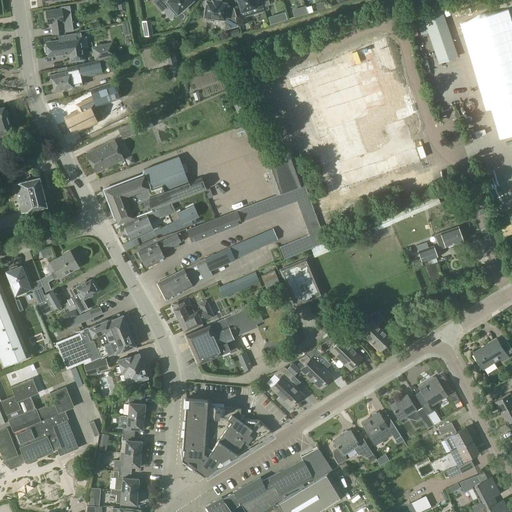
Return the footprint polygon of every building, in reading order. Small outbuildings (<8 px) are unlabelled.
[(153,0),(152,1),(162,12),(168,6),(175,15),(182,9),(183,10),(188,6),(187,4),(191,0),(153,0)] [(204,0),(204,6),(205,6),(204,16),(206,16),(205,20),(214,21),(214,17),(223,19),(226,29),(237,26),(234,16),(224,15),(226,3),(220,2),(220,0),(204,0)] [(234,0),(236,3),(238,2),(241,11),(251,8),(253,14),(264,10),(261,2),(255,4),(254,0),(234,0)] [(457,56),(438,2),(420,9),(438,62),(457,56)] [(64,31),(73,30),(70,5),(60,6),(60,8),(45,10),(47,23),(52,23),(52,27),(51,27),(52,33),(64,32),(64,31)] [(268,17),(270,24),(287,19),(285,12),(268,17)] [(71,61),(84,59),(80,32),(58,35),(59,40),(52,41),(52,42),(46,43),(46,44),(45,46),(46,52),(48,53),(48,55),(55,54),(55,55),(69,53),(71,61)] [(392,171),(417,164),(405,126),(413,123),(413,114),(407,95),(399,94),(382,40),(343,52),(346,59),(345,64),(346,64),(304,77),(300,66),(282,72),(292,106),(305,102),(321,153),(317,155),(316,170),(318,177),(328,174),(329,174),(329,178),(318,182),(323,198),(405,172),(392,171)] [(92,47),(95,60),(116,55),(113,42),(92,47)] [(65,71),(51,74),(55,92),(72,87),(71,82),(82,79),(81,77),(103,72),(100,61),(65,69),(65,71)] [(120,98),(115,81),(90,90),(92,97),(95,107),(97,106),(120,98)] [(229,92),(243,125),(253,121),(239,88),(229,92)] [(440,107),(450,104),(446,93),(436,96),(440,107)] [(146,107),(141,95),(130,99),(135,112),(146,107)] [(67,120),(65,121),(69,130),(71,129),(73,133),(96,122),(95,121),(102,117),(97,106),(95,107),(92,97),(76,105),(79,110),(65,117),(67,120)] [(0,107),(0,133),(2,133),(4,135),(6,135),(8,134),(8,133),(9,130),(10,130),(10,128),(11,127),(10,123),(8,122),(6,115),(7,113),(6,110),(4,109),(3,107),(0,107)] [(148,116),(148,115),(117,127),(122,139),(154,126),(151,119),(151,118),(150,115),(148,116)] [(91,162),(118,149),(113,139),(86,152),(91,162)] [(118,149),(91,162),(96,172),(123,158),(118,149)] [(105,188),(104,191),(114,218),(117,217),(119,222),(145,212),(171,202),(201,190),(205,189),(200,177),(196,179),(188,182),(178,156),(143,169),(145,173),(105,188)] [(266,166),(276,194),(281,192),(288,190),(304,184),(294,156),(266,166)] [(22,170),(19,157),(0,161),(0,175),(0,177),(15,173),(27,180),(14,183),(21,211),(46,205),(38,177),(31,179),(28,169),(22,170)] [(288,190),(293,203),(296,201),(299,208),(311,203),(309,198),(304,184),(288,190)] [(281,192),(286,205),(293,203),(288,190),(281,192)] [(276,195),(274,196),(278,208),(286,205),(281,192),(276,194),(276,195)] [(376,231),(390,225),(390,224),(440,203),(436,194),(372,222),(376,231)] [(267,198),(271,211),(278,208),(274,196),(267,198)] [(260,201),(264,213),(271,211),(267,198),(260,201)] [(253,204),(257,216),(264,213),(260,201),(253,204)] [(146,214),(124,224),(127,232),(131,240),(153,230),(150,223),(175,211),(171,202),(145,212),(146,214)] [(311,203),(299,208),(301,214),(314,210),(311,203)] [(245,206),(250,219),(257,216),(253,204),(245,206)] [(193,205),(177,213),(182,223),(198,216),(193,205)] [(250,219),(245,206),(238,209),(242,221),(246,220),(250,219)] [(314,210),(301,214),(304,222),(316,217),(316,216),(314,210)] [(237,211),(187,230),(192,242),(242,223),(237,211)] [(304,222),(307,229),(319,224),(316,217),(304,222)] [(309,235),(307,236),(311,248),(326,242),(319,224),(307,229),(309,235)] [(459,232),(457,226),(435,235),(439,248),(455,243),(456,247),(462,245),(461,241),(462,240),(462,239),(463,237),(462,234),(459,232)] [(230,247),(205,258),(210,271),(235,260),(234,258),(278,239),(273,228),(242,241),(229,247),(230,247)] [(157,242),(139,251),(146,267),(165,258),(164,257),(168,255),(165,249),(173,245),(175,248),(180,246),(179,243),(181,241),(183,240),(180,233),(177,234),(177,233),(157,243),(157,242)] [(307,236),(300,238),(305,250),(311,248),(307,236)] [(300,238),(293,241),(298,253),(305,250),(300,238)] [(293,241),(286,244),(290,256),(298,253),(293,241)] [(428,247),(426,242),(416,245),(421,262),(430,259),(431,264),(437,261),(436,257),(437,257),(433,245),(428,247)] [(286,244),(279,247),(284,259),(290,256),(286,244)] [(41,250),(42,256),(52,254),(50,247),(41,250)] [(51,261),(55,270),(40,279),(45,292),(51,289),(48,281),(58,275),(59,277),(78,267),(69,251),(51,261)] [(212,275),(210,271),(205,258),(205,257),(183,268),(159,281),(156,282),(165,299),(168,298),(192,286),(192,285),(212,275)] [(306,259),(280,269),(295,305),(321,294),(306,259)] [(9,270),(6,272),(15,294),(30,288),(29,286),(32,284),(30,278),(29,278),(27,274),(28,274),(25,266),(21,267),(21,266),(17,267),(16,265),(8,268),(9,270)] [(274,270),(261,275),(268,292),(281,287),(274,270)] [(223,297),(259,281),(255,271),(230,282),(229,282),(218,287),(223,297)] [(75,286),(69,290),(72,295),(70,297),(74,304),(76,307),(79,313),(88,308),(82,299),(83,299),(97,291),(96,289),(97,288),(95,285),(94,285),(91,279),(85,282),(84,281),(75,286)] [(37,304),(40,302),(46,300),(44,295),(45,294),(41,287),(32,291),(37,304)] [(54,289),(45,294),(44,295),(46,300),(40,302),(40,303),(39,304),(44,313),(52,309),(52,310),(62,304),(54,289)] [(0,356),(3,365),(9,363),(26,356),(0,292),(0,356)] [(186,296),(172,303),(175,308),(173,309),(183,330),(201,322),(201,321),(213,316),(206,300),(198,304),(201,309),(196,311),(194,312),(192,309),(186,312),(184,307),(190,304),(186,296)] [(100,306),(76,317),(66,321),(69,329),(104,313),(100,306)] [(249,307),(185,334),(198,363),(229,350),(230,353),(238,350),(233,339),(234,339),(233,337),(257,327),(249,307)] [(370,321),(360,331),(379,350),(391,338),(377,325),(384,318),(377,311),(365,317),(370,321)] [(131,325),(127,315),(123,316),(122,315),(108,320),(107,318),(87,326),(88,328),(55,342),(66,369),(83,362),(84,364),(100,357),(101,358),(107,356),(114,353),(120,351),(135,345),(134,343),(138,342),(134,332),(130,334),(127,327),(131,325)] [(300,340),(294,327),(292,321),(283,325),(285,331),(291,344),(300,340)] [(51,326),(44,329),(48,340),(55,337),(51,326)] [(342,339),(330,350),(350,368),(361,357),(347,343),(352,337),(344,330),(337,334),(342,339)] [(325,331),(315,337),(318,342),(328,335),(325,331)] [(497,338),(473,353),(483,368),(500,357),(502,360),(508,357),(497,338)] [(317,362),(322,356),(314,348),(307,353),(312,357),(301,368),(320,387),(331,376),(317,362)] [(138,353),(118,359),(122,372),(124,372),(127,381),(136,378),(137,380),(147,377),(142,360),(140,361),(138,353)] [(100,357),(84,364),(88,377),(98,375),(97,372),(109,369),(107,356),(101,358),(100,357)] [(287,409),(290,405),(291,406),(301,394),(287,381),(293,375),(284,367),(275,372),(280,377),(271,387),(280,396),(277,399),(287,409)] [(420,390),(415,394),(422,405),(427,413),(434,409),(431,404),(446,394),(445,393),(450,390),(451,390),(442,375),(441,376),(442,376),(437,379),(435,377),(433,378),(429,381),(418,387),(420,390)] [(0,397),(0,451),(3,460),(5,459),(7,463),(8,463),(10,469),(21,464),(21,463),(25,461),(25,463),(54,451),(53,450),(57,449),(59,455),(78,447),(67,419),(66,420),(63,411),(65,410),(74,406),(65,386),(50,392),(53,402),(36,409),(31,396),(39,393),(33,379),(12,387),(15,395),(1,401),(0,397)] [(502,412),(511,406),(511,395),(510,392),(496,400),(502,412)] [(422,405),(416,409),(406,394),(390,405),(399,419),(405,416),(406,418),(419,421),(422,419),(428,429),(434,425),(422,405)] [(128,415),(143,416),(145,403),(140,403),(141,397),(128,396),(128,402),(129,402),(128,415)] [(227,431),(264,425),(259,419),(258,419),(244,418),(244,415),(240,414),(241,408),(209,406),(210,399),(185,398),(183,427),(218,428),(227,431)] [(445,417),(456,410),(452,404),(441,411),(445,417)] [(511,406),(502,412),(508,423),(511,420),(511,406)] [(378,412),(361,422),(374,442),(375,445),(391,435),(395,440),(401,436),(394,425),(389,429),(387,426),(382,419),(378,412)] [(120,414),(119,427),(123,427),(122,433),(134,434),(135,429),(142,429),(143,416),(128,415),(120,414)] [(93,421),(89,422),(95,436),(99,434),(93,421)] [(443,439),(450,451),(457,447),(471,440),(465,427),(456,432),(451,422),(438,428),(441,435),(448,431),(450,435),(443,439)] [(183,427),(181,458),(203,474),(272,432),(264,425),(227,431),(218,428),(183,427)] [(358,431),(359,432),(353,436),(350,430),(333,440),(337,447),(333,450),(333,455),(338,463),(345,458),(345,453),(354,447),(358,453),(363,455),(364,454),(366,457),(372,453),(358,431)] [(121,439),(120,452),(124,452),(140,454),(141,441),(134,440),(134,434),(122,433),(121,439)] [(457,465),(445,471),(450,479),(461,473),(462,474),(474,467),(469,457),(478,452),(471,440),(457,447),(450,451),(457,465)] [(221,497),(205,505),(209,511),(243,511),(242,509),(239,503),(267,489),(267,488),(274,485),(279,494),(312,477),(313,480),(328,472),(332,469),(318,447),(313,450),(319,461),(307,467),(301,456),(300,456),(302,459),(262,480),(260,477),(232,491),(233,492),(222,498),(221,497)] [(115,460),(114,470),(119,471),(131,472),(131,466),(139,467),(140,454),(124,452),(120,452),(120,460),(115,460)] [(131,472),(119,471),(114,470),(113,477),(116,478),(115,489),(112,489),(137,491),(138,478),(130,478),(131,472)] [(315,511),(343,496),(328,472),(313,480),(286,496),(274,503),(259,511),(315,511)] [(472,488),(479,502),(482,501),(493,495),(499,492),(490,476),(480,482),(476,475),(459,482),(464,492),(472,488)] [(448,488),(450,492),(460,487),(458,483),(448,488)] [(136,504),(137,491),(112,489),(111,494),(117,494),(116,503),(136,504)] [(355,503),(361,499),(356,491),(349,495),(355,503)] [(425,495),(411,503),(415,511),(418,511),(431,506),(425,495)] [(480,511),(482,511),(508,511),(502,499),(496,502),(493,495),(482,501),(479,502),(471,506),(474,511),(480,511)]
